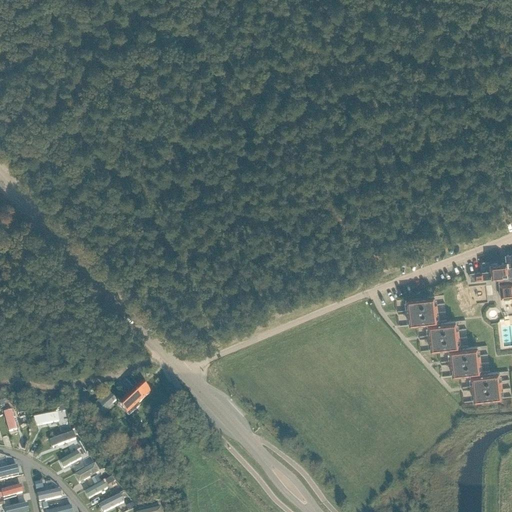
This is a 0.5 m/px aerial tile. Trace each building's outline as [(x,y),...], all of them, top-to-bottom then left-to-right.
[(490,271),(469,274),(470,281),(498,277),(500,299),(511,297),(511,256),(507,257),(507,262),(490,265),(490,271)] [(433,295),(406,298),(409,325),(436,321),(433,295)] [(454,321),(427,324),(430,350),(457,347),(454,321)] [(476,347),(449,350),(451,376),(479,373),(476,347)] [(498,372),(471,375),(473,401),(501,398),(498,372)] [(140,385),(117,406),(122,411),(128,418),(139,407),(137,405),(149,394),(148,393),(148,391),(146,389),(144,389),(140,385)] [(110,396),(94,411),(100,417),(116,401),(110,396)] [(139,444),(129,451),(135,459),(145,452),(139,444)]
